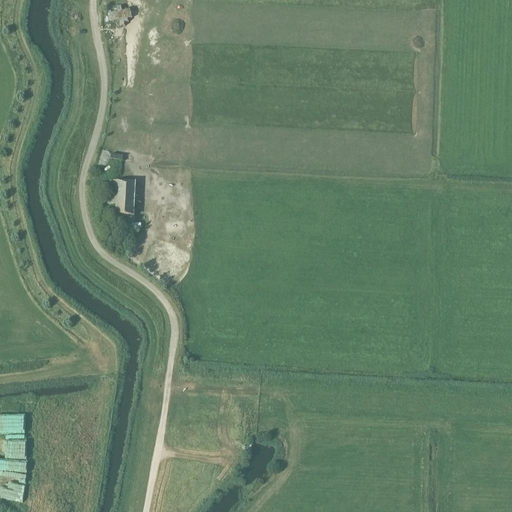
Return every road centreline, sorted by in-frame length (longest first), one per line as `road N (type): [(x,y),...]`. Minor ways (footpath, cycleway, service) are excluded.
road 1 (track): [(0,377),(100,362),(103,343),(40,280),(10,183),(33,92),(15,26),(20,0)]
road 2 (track): [(511,405),(167,385)]
